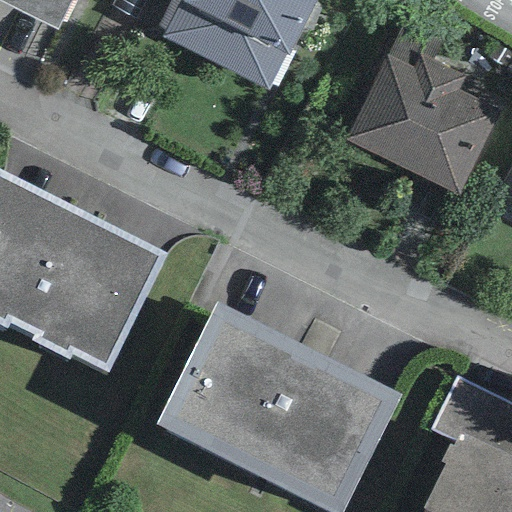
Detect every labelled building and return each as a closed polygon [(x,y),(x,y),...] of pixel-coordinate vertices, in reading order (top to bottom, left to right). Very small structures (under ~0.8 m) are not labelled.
[(28,0),(56,14),(63,0),(28,0)] [(179,0),(164,31),(265,82),(306,0),(179,0)] [(413,60),(386,48),(346,133),(459,187),(499,104),(455,84),(463,68),(419,47),(413,60)] [(165,263),(0,179),(0,322),(108,377),(165,263)] [(335,511),(389,405),(219,321),(164,430),(328,511),(335,511)] [(511,511),(511,464),(462,440),(426,511),(511,511)]
